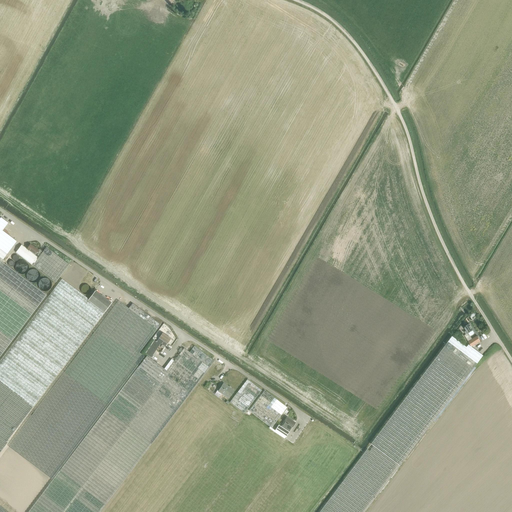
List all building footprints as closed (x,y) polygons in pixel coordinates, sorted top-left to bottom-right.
[(156,0),(171,9),(175,0),(156,0)] [(0,356),(46,296),(1,262),(16,241),(2,230),(8,223),(1,217),(0,218),(0,356)] [(69,265),(46,247),(39,257),(35,254),(38,250),(30,244),(27,249),(21,245),(16,253),(55,283),(69,265)] [(0,360),(0,452),(7,442),(6,442),(111,303),(95,290),(89,299),(62,279),(0,360)] [(91,286),(91,285),(91,283),(90,282),(88,280),(87,280),(86,280),(85,280),(83,280),(82,282),(81,282),(81,283),(80,285),(80,287),(81,288),(81,289),(83,290),(84,291),(85,291),(87,291),(88,290),(89,289),(90,289),(90,288),(91,287),(91,286)] [(25,423),(9,447),(51,478),(144,356),(139,352),(160,324),(132,303),(128,308),(119,301),(118,300),(25,423)] [(367,449),(320,511),(365,511),(483,355),(471,347),(480,341),(477,336),(472,339),(468,333),(473,330),(469,324),(464,327),(466,331),(464,332),(466,334),(464,336),(471,346),(468,344),(466,347),(452,336),(371,444),(374,446),(370,451),(367,449)] [(145,353),(151,357),(160,343),(165,346),(170,338),(162,333),(156,342),(154,340),(145,353)] [(106,409),(27,511),(99,511),(214,361),(194,346),(189,352),(184,348),(174,361),(171,359),(164,369),(147,356),(106,409)] [(247,379),(229,402),(244,413),(261,390),(247,379)] [(223,384),(219,390),(218,391),(217,390),(215,393),(219,396),(221,393),(228,398),(233,391),(223,384)] [(265,390),(249,411),(271,428),(287,407),(265,390)] [(295,423),(287,417),(280,427),(288,432),(295,423)] [(345,468),(357,450),(315,423),(302,443),(302,444),(310,446),(304,442),(309,444),(310,441),(311,444),(313,445),(312,443),(316,444),(318,452),(316,454),(318,455),(319,457),(322,457),(323,460),(325,456),(327,457),(328,454),(328,455),(334,454),(335,455),(336,452),(339,454),(343,453),(340,465),(340,469),(345,468)] [(278,425),(275,431),(284,438),(288,432),(278,425)]
